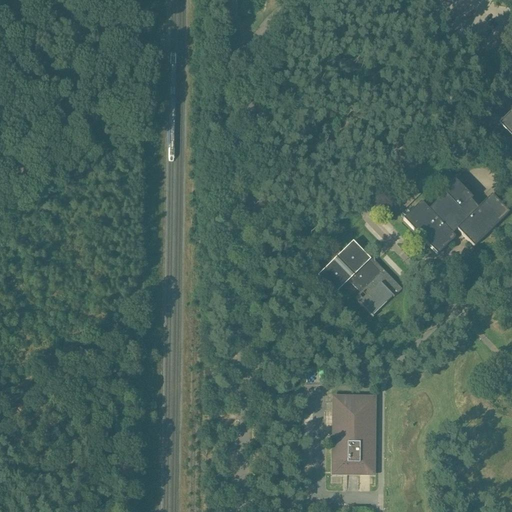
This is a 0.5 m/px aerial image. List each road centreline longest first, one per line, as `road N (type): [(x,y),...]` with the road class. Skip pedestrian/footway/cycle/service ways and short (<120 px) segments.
road 1 (residential): [(242,398),(248,77),(257,42),(298,0)]
road 2 (residential): [(453,307),(365,210),(511,67)]
road 3 (residential): [(242,398),(317,397),(317,500),(379,499)]
road 4 (residential): [(379,499),(383,382),(453,307)]
